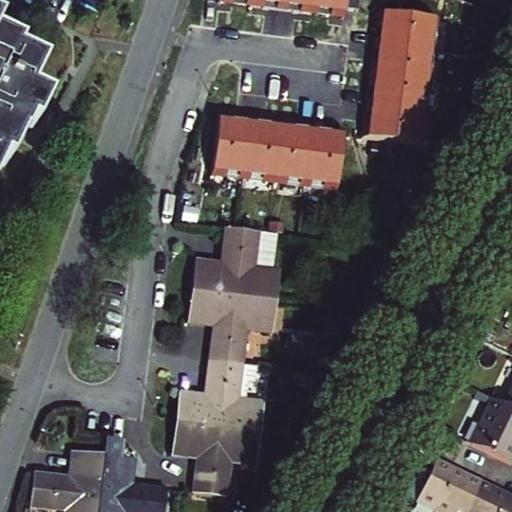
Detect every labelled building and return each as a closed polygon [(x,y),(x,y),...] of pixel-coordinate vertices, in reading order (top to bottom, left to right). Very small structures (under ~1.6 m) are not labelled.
[(204,0),(204,5),(216,6),(215,15),(256,20),(256,22),(291,26),(292,22),(336,27),(337,18),(349,19),(350,0),(204,0)] [(422,146),(434,27),(378,21),(377,33),(373,33),(369,68),(373,69),(371,92),(367,92),(364,126),(368,127),(367,140),(422,146)] [(0,187),(11,164),(14,166),(21,151),(25,153),(37,128),(27,122),(19,118),(32,93),(7,78),(10,72),(0,66),(0,187)] [(217,123),(210,181),(329,194),(336,136),(323,135),(323,131),(290,128),(290,132),(264,129),(264,125),(229,122),(229,125),(217,123)] [(175,309),(260,320),(264,286),(273,287),(277,254),(242,250),(208,245),(204,283),(178,280),(175,309)] [(193,378),(227,382),(232,344),(257,348),(260,320),(175,309),(172,335),(198,339),(193,378)] [(511,363),(492,405),(511,414),(511,363)] [(160,441),(244,452),(247,420),(231,418),(233,398),(240,399),(243,384),(227,382),(193,378),(189,415),(163,412),(160,441)] [(504,463),(511,446),(511,414),(492,405),(482,400),(463,444),(476,450),(504,463)] [(183,471),(178,510),(193,511),(212,511),(217,476),(241,479),(244,452),(160,441),(156,468),(183,471)] [(97,456),(96,473),(91,511),(156,511),(157,507),(117,502),(120,475),(115,475),(116,459),(97,456)] [(461,511),(475,482),(464,476),(431,460),(425,473),(412,501),(412,503),(429,511),(428,511),(461,511)] [(91,511),(96,473),(67,469),(64,497),(28,493),(25,511),(91,511)] [(412,501),(425,473),(416,469),(402,496),(412,501)] [(511,511),(511,500),(475,482),(461,511),(511,511)]
